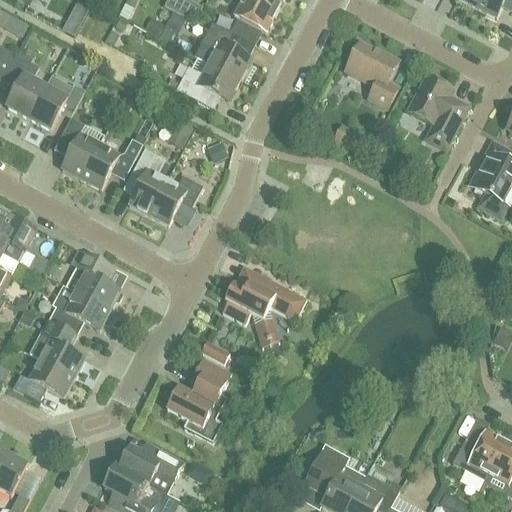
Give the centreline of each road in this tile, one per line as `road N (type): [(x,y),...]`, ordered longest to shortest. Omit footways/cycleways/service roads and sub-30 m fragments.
road 1 (residential): [(191,281),(239,189),(262,117),(325,0)]
road 2 (residential): [(0,174),(191,281)]
road 3 (residential): [(344,0),(500,83)]
road 4 (residential): [(121,416),(191,281)]
road 5 (residential): [(121,416),(47,439),(0,413)]
